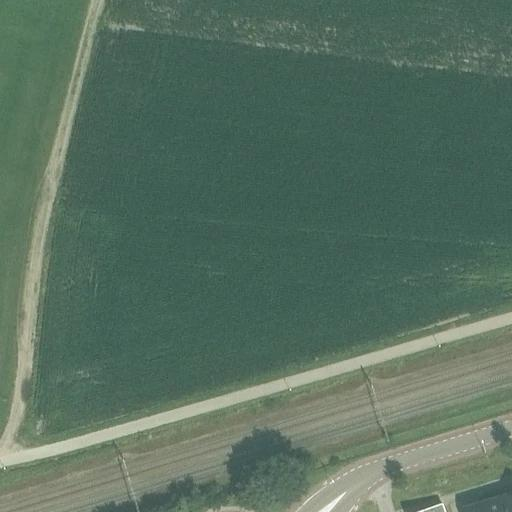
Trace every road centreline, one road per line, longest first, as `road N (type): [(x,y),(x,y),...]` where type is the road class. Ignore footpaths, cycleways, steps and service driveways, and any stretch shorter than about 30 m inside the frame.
road 1 (track): [(8,463),(36,240),(99,0)]
road 2 (secondary): [(319,511),(370,476),(511,432)]
